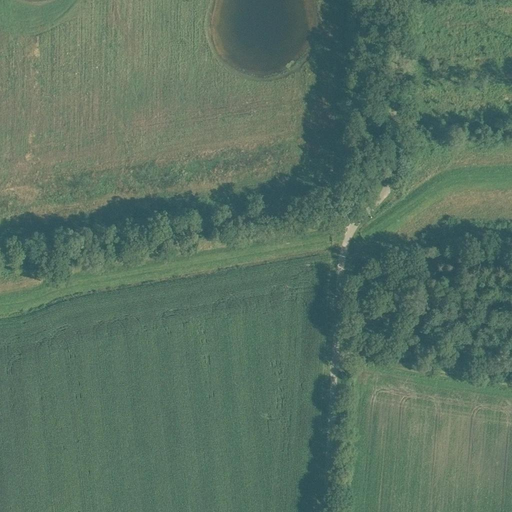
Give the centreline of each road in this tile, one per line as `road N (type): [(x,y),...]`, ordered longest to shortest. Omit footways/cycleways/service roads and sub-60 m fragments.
road 1 (unclassified): [(397,0),(391,179),(355,223),(342,257),(325,511)]
road 2 (track): [(355,223),(332,204),(0,263)]
road 3 (track): [(511,381),(334,354)]
